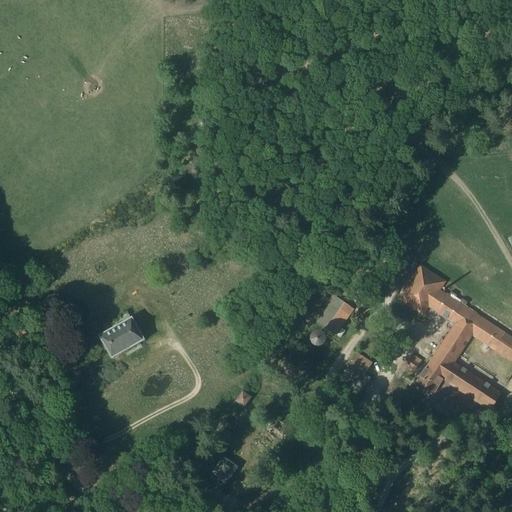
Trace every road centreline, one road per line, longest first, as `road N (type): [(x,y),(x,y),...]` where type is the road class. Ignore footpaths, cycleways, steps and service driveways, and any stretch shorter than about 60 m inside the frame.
road 1 (track): [(49,443),(111,438),(194,393),(199,382),(180,349)]
road 2 (track): [(0,376),(22,422),(49,443),(64,479),(135,511)]
